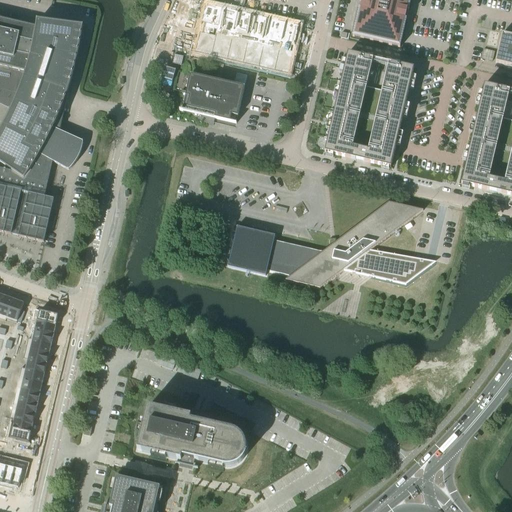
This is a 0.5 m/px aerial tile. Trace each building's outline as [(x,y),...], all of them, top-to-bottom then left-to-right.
[(407,10),(408,11),(410,0),(361,0),(360,8),(359,8),(352,37),(400,48),(406,19),(405,19),(407,10)] [(206,5),(195,54),(288,76),(299,27),(206,5)] [(36,29),(0,21),(0,88),(18,96),(16,99),(13,107),(8,117),(1,131),(0,133),(0,234),(43,244),(47,229),(52,230),(55,218),(50,217),(53,202),(44,200),(52,164),(68,172),(71,170),(73,168),(75,165),(77,161),(79,157),(81,154),(82,149),(83,144),(59,133),(68,95),(66,94),(69,85),(74,67),(78,48),(82,28),(37,22),(36,29)] [(511,36),(502,34),(495,63),(511,66),(511,36)] [(494,52),(483,50),(481,59),(492,62),(494,52)] [(348,53),(324,153),(389,168),(391,168),(414,69),(391,64),(385,92),(363,87),(367,73),(370,59),(348,53)] [(172,64),(181,66),(183,57),(174,55),(172,64)] [(247,76),(236,74),(234,85),(244,87),(247,76)] [(186,92),(181,91),(182,94),(182,97),(183,100),(184,103),(182,111),(183,111),(183,112),(191,114),(193,116),(194,117),(196,118),(197,119),(199,119),(200,120),(201,119),(202,119),(204,119),(204,118),(206,118),(206,117),(207,116),(208,115),(208,113),(215,115),(214,119),(237,124),(230,122),(231,116),(238,117),(245,88),(244,87),(234,85),(190,75),(186,92)] [(484,85),(461,185),(463,185),(511,196),(511,121),(500,118),(503,104),(506,90),(484,85)] [(227,267),(227,268),(266,277),(267,272),(290,277),(285,281),(320,289),(343,271),(406,286),(432,266),(370,251),(423,211),(389,203),(323,253),(274,241),(275,236),(236,227),(236,228),(237,228),(228,267),(227,267)] [(2,295),(0,302),(0,315),(6,317),(13,299),(2,295)] [(13,299),(6,317),(17,321),(19,317),(21,311),(23,303),(13,299)] [(39,311),(37,321),(55,326),(58,316),(39,311)] [(37,321),(35,331),(53,335),(55,326),(37,321)] [(35,331),(32,341),(51,345),(53,335),(35,331)] [(32,341),(30,350),(49,354),(51,345),(32,341)] [(30,350),(28,360),(47,364),(49,354),(30,350)] [(28,360),(25,370),(44,374),(47,364),(28,360)] [(25,370),(23,380),(42,384),(44,374),(25,370)] [(23,380),(21,390),(40,394),(42,384),(23,380)] [(21,390),(19,400),(37,404),(40,394),(21,390)] [(19,400),(16,410),(35,414),(37,404),(19,400)] [(233,431),(232,430),(200,423),(201,420),(194,418),(193,421),(190,420),(191,417),(147,407),(137,451),(181,461),(182,458),(185,458),(184,462),(191,463),(192,460),(223,467),(225,467),(226,468),(228,468),(230,467),(231,467),(233,467),(235,466),(236,465),(238,465),(239,464),(240,462),(241,461),(243,460),(243,459),(244,457),(245,455),(245,454),(246,452),(246,451),(246,449),(246,447),(246,446),(246,444),(245,442),(244,441),(244,439),(243,438),(242,436),(240,435),(239,434),(238,433),(236,432),(235,431),(233,431)] [(16,410),(14,420),(33,424),(35,414),(16,410)] [(14,420),(12,429),(31,434),(33,424),(14,420)] [(83,436),(90,437),(92,426),(86,425),(83,436)] [(12,429),(9,439),(21,442),(28,444),(31,434),(12,429)] [(6,467),(1,485),(9,487),(14,469),(6,467)] [(14,469),(9,487),(18,489),(23,471),(14,469)] [(82,473),(75,471),(73,482),(79,483),(82,473)] [(154,511),(160,488),(116,478),(109,507),(113,508),(112,511),(109,510),(108,511),(154,511)]
